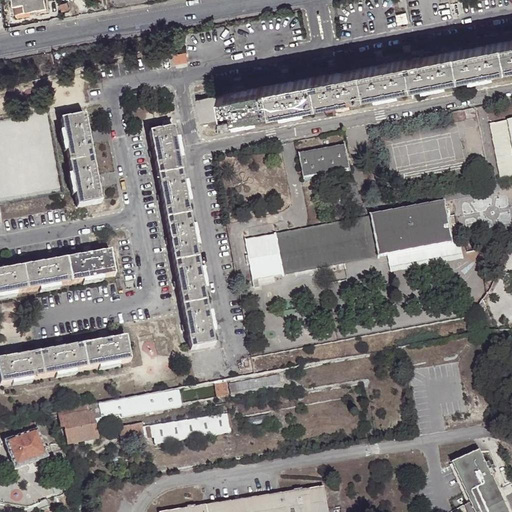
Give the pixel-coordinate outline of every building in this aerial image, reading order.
[(13,0),(16,12),(38,9),(39,14),(49,12),(46,0),(13,0)] [(399,23),(408,21),(406,13),(398,14),(399,23)] [(511,37),(500,40),(504,64),(511,62),(511,37)] [(500,40),(453,48),(457,73),(504,64),(500,40)] [(453,48),(405,57),(409,82),(457,73),(453,48)] [(405,57),(358,66),(363,91),(409,82),(405,57)] [(358,66),(311,75),(315,100),(363,91),(358,66)] [(311,75),(263,84),(268,109),(315,100),(311,75)] [(263,84),(216,93),(221,118),(268,109),(263,84)] [(221,118),(216,93),(194,97),(199,122),(221,118)] [(62,119),(70,163),(95,158),(86,114),(62,119)] [(163,118),(165,128),(175,126),(173,116),(163,118)] [(499,175),(511,172),(511,123),(489,127),(499,175)] [(175,126),(165,128),(150,131),(159,175),(184,169),(175,126)] [(300,154),(298,154),(303,180),(305,180),(305,179),(348,171),(348,172),(350,172),(345,146),(343,146),(343,147),(300,155),(300,154)] [(95,158),(70,163),(79,207),(103,202),(95,158)] [(184,169),(159,175),(168,218),(193,213),(184,169)] [(250,266),(253,281),(259,280),(284,275),(345,264),(341,241),(366,236),(364,225),(372,223),(379,258),(388,256),(397,254),(399,267),(429,261),(427,248),(453,243),(445,204),(371,217),(307,230),(308,235),(299,237),(299,232),(276,236),(246,241),(249,257),(246,257),(248,266),(250,266)] [(193,213),(168,218),(177,262),(202,257),(193,213)] [(341,241),(345,264),(379,258),(372,223),(364,225),(366,236),(341,241)] [(397,254),(388,256),(391,273),(463,259),(460,242),(453,243),(427,248),(429,261),(399,267),(397,254)] [(113,250),(69,259),(74,282),(117,274),(113,250)] [(211,301),(202,257),(177,262),(186,306),(211,301)] [(69,259),(26,267),(30,290),(74,282),(69,259)] [(0,295),(30,290),(26,267),(0,271),(0,295)] [(220,344),(211,301),(186,306),(195,350),(220,344)] [(128,336),(84,343),(89,367),(132,359),(128,336)] [(84,343),(41,352),(45,375),(89,367),(84,343)] [(45,375),(41,352),(0,358),(0,371),(2,383),(45,375)] [(281,383),(279,374),(228,384),(230,392),(281,383)] [(215,397),(227,395),(225,385),(213,387),(215,397)] [(120,411),(120,412),(123,420),(182,409),(177,388),(118,398),(118,402),(119,404),(120,411)] [(118,398),(92,402),(93,410),(94,418),(101,417),(101,416),(120,412),(120,411),(119,404),(118,402),(118,398)] [(92,402),(60,408),(62,415),(93,410),(92,402)] [(93,410),(62,415),(66,442),(98,437),(94,418),(93,410)] [(229,412),(153,424),(155,435),(156,442),(232,430),(229,412)] [(273,422),(272,415),(250,419),(251,427),(273,422)] [(22,434),(37,429),(34,422),(20,427),(22,434)] [(144,426),(144,424),(121,428),(123,440),(146,436),(144,426)] [(153,424),(144,426),(146,436),(155,435),(153,424)] [(46,457),(37,429),(22,434),(3,440),(13,468),(46,457)] [(467,504),(471,511),(505,511),(495,490),(490,478),(493,477),(490,469),(486,471),(477,451),(449,464),(467,504)] [(171,511),(325,511),(322,488),(301,491),(301,488),(292,489),(293,493),(194,509),(193,505),(185,506),(185,510),(172,511),(171,511)]
